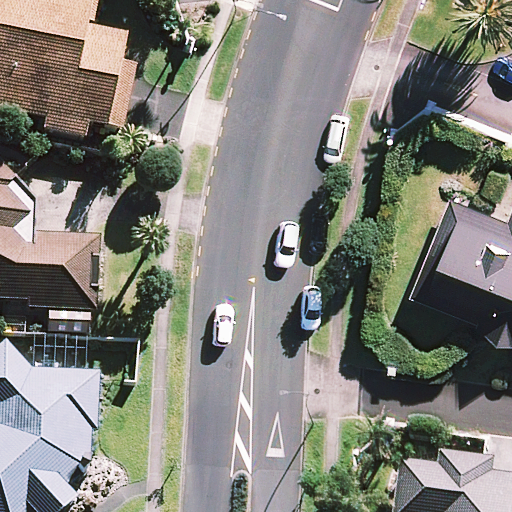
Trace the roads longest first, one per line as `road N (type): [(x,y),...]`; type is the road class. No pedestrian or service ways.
road 1 (tertiary): [(249,384),(266,149),(302,0)]
road 2 (tertiary): [(206,511),(210,474),(249,384)]
road 3 (tertiary): [(249,384),(273,511)]
